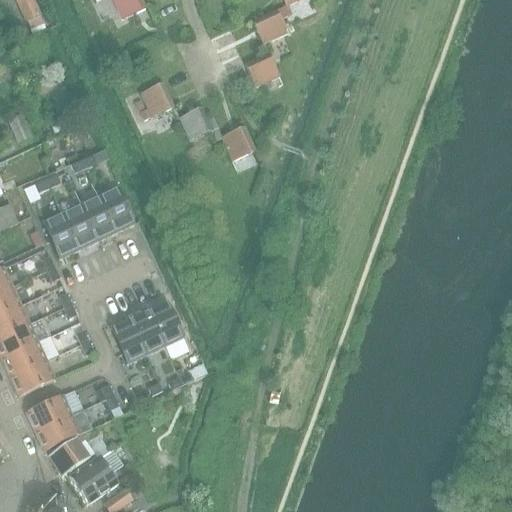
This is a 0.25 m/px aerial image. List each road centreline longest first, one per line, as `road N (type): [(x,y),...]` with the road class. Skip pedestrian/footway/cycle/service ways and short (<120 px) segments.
road 1 (track): [(239,511),(282,284),(371,0)]
road 2 (residential): [(141,272),(82,301),(110,368),(3,417)]
